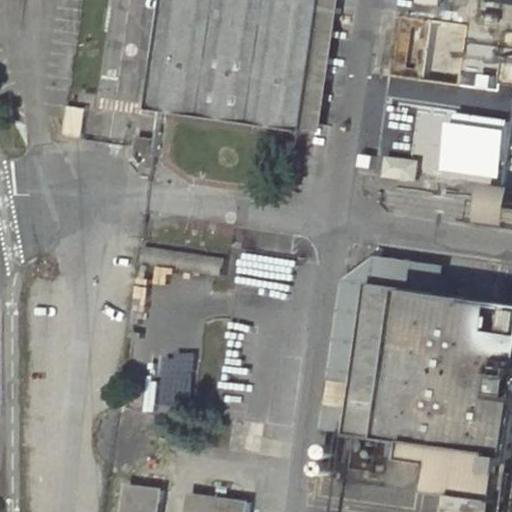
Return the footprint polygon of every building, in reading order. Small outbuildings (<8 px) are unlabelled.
[(175,0),(160,111),(307,130),(325,0),(175,0)] [(503,85),(511,85),(511,0),(481,0),(479,30),(509,32),(503,85)] [(426,84),(464,88),(472,25),(435,21),(426,84)] [(90,142),(94,114),(75,112),(72,140),(90,142)] [(141,169),(158,172),(161,150),(144,147),(141,169)] [(511,221),(511,184),(490,183),(487,220),(511,221)] [(345,436),(355,439),(376,292),(448,302),(452,274),(382,264),(349,285),(328,434),(345,436)] [(376,292),(355,439),(351,473),(385,478),(390,444),(422,448),(421,463),(448,469),(443,496),(476,501),(474,511),(511,511),(511,311),(448,302),(376,292)] [(328,434),(321,480),(337,483),(345,436),(328,434)] [(164,511),(167,495),(136,491),(132,511),(164,511)] [(200,511),(256,511),(257,508),(203,500),(200,511)]
